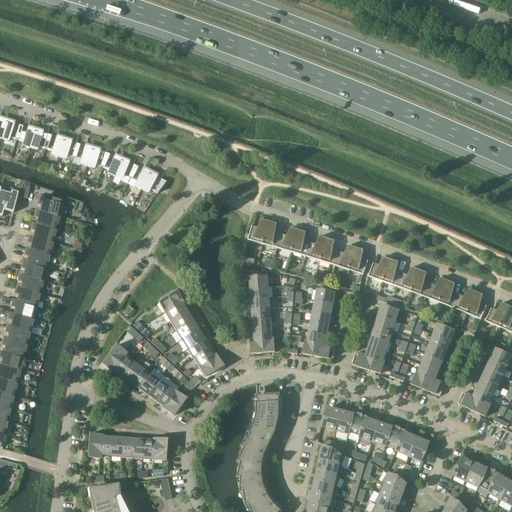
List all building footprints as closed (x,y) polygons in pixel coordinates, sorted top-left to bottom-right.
[(13,124),(7,122),(1,139),(8,141),(9,138),(17,140),(21,127),(13,124)] [(28,129),(21,127),(17,140),(24,142),(23,146),(30,148),(35,131),(28,129)] [(38,147),(45,149),(49,136),(42,134),(42,133),(35,131),(30,148),(36,151),(38,147)] [(57,138),(49,136),(45,149),(53,152),(52,155),(58,158),(64,140),(57,138)] [(64,140),(58,158),(73,162),(74,158),(78,145),(71,143),(70,143),(71,143),(64,140)] [(86,148),(78,145),(74,158),(81,161),(80,165),(87,167),(92,150),(86,147),(86,148)] [(92,150),(87,167),(94,169),(95,165),(102,167),(107,155),(99,152),(92,150)] [(115,158),(107,155),(102,167),(110,171),(108,174),(115,177),(122,160),(115,158)] [(128,163),(122,160),(115,177),(121,180),(123,176),(130,179),(136,167),(128,163)] [(136,167),(130,179),(137,183),(135,186),(141,190),(150,174),(143,170),(143,171),(136,167)] [(156,177),(150,174),(141,190),(148,193),(150,189),(158,194),(166,183),(156,177)] [(30,187),(24,186),(21,197),(27,199),(30,187)] [(0,216),(2,217),(3,211),(13,214),(18,193),(11,191),(10,194),(0,191),(0,216)] [(41,207),(39,213),(63,219),(64,213),(66,214),(68,207),(61,205),(62,202),(39,196),(36,206),(41,207)] [(58,225),(60,226),(62,220),(63,220),(63,219),(39,213),(35,212),(33,219),(37,220),(36,226),(57,232),(57,231),(58,225)] [(248,241),(263,245),(269,222),(262,220),(257,230),(252,229),(253,227),(252,227),(248,241)] [(263,245),(277,249),(281,237),(275,235),(277,224),(269,222),(263,245)] [(34,233),(33,239),(32,239),(51,244),(51,243),(53,237),(55,238),(56,232),(57,232),(36,226),(32,225),(30,232),(34,233)] [(286,238),(281,237),(277,249),(292,253),(298,230),(291,228),(286,238)] [(292,253),(306,257),(310,245),(304,243),(306,233),(298,230),(292,253)] [(306,257),(321,262),(327,239),(320,237),(315,247),(310,245),(306,257)] [(56,245),(51,243),(51,244),(32,239),(33,239),(28,238),(27,244),(31,245),(29,251),(29,252),(50,257),(52,251),(54,251),(56,245)] [(321,262),(335,266),(338,254),(333,252),(335,241),(327,239),(321,262)] [(80,251),(82,244),(74,242),(74,244),(72,249),(80,251)] [(335,266),(349,271),(355,248),(349,246),(343,256),(338,254),(335,266)] [(355,248),(349,271),(363,275),(368,262),(368,261),(367,263),(362,262),(364,251),(355,248)] [(28,258),(26,264),(26,265),(47,270),(49,264),(51,264),(52,257),(50,257),(29,252),(29,251),(25,250),(23,257),(28,258)] [(374,263),(369,277),(383,282),(391,260),(384,257),(379,267),(373,266),(374,264),(374,263)] [(261,266),(271,269),(274,262),(266,259),(265,263),(262,262),(261,266)] [(383,282),(397,287),(402,275),(396,273),(398,263),(391,260),(383,282)] [(26,265),(26,264),(22,263),(20,270),(24,271),(23,277),(44,283),(44,282),(45,276),(47,277),(49,270),(47,270),(26,265)] [(407,277),(402,275),(397,287),(412,293),(419,270),(412,268),(407,277)] [(412,293),(426,298),(430,286),(424,284),(427,273),(419,270),(412,293)] [(21,284),(20,290),(19,290),(41,296),(41,295),(42,289),(44,290),(46,283),(44,282),(44,283),(23,277),(19,276),(17,283),(21,284)] [(250,281),(250,289),(268,288),(267,276),(250,278),(250,281)] [(435,288),(430,286),(426,298),(440,303),(448,281),(440,278),(435,288)] [(327,288),(329,282),(321,279),(319,287),(327,288)] [(440,303),(454,309),(458,297),(453,295),(455,284),(448,281),(440,303)] [(360,288),(354,286),(352,293),(358,295),(360,288)] [(252,297),(252,300),(269,298),(268,288),(250,289),(251,297),(252,297)] [(43,296),(41,295),(41,296),(19,290),(20,290),(15,289),(14,296),(18,297),(16,303),(37,308),(39,302),(41,302),(43,296)] [(317,290),(315,301),(332,305),(333,302),(334,302),(335,294),(317,290)] [(454,309),(467,314),(476,293),(469,290),(463,299),(458,297),(454,309)] [(165,314),(165,313),(181,303),(183,302),(177,292),(175,293),(173,291),(160,299),(161,301),(158,303),(165,314)] [(487,307),(486,306),(485,308),(480,306),(483,296),(476,293),(467,314),(481,320),(487,307)] [(251,303),(252,311),(269,309),(269,298),(252,300),(252,303),(251,303)] [(393,301),(391,305),(399,307),(400,303),(401,301),(393,299),(393,301)] [(15,309),(13,315),(13,316),(34,321),(36,315),(38,315),(39,308),(37,308),(16,303),(12,301),(10,308),(15,309)] [(315,301),(313,312),(331,315),(333,308),(332,308),(332,305),(315,301)] [(182,305),(181,303),(165,313),(170,322),(187,312),(183,305),(182,305)] [(492,309),(486,322),(500,328),(509,306),(502,303),(496,313),(491,311),(492,309)] [(129,306),(122,313),(127,317),(133,310),(129,306)] [(380,314),(379,317),(395,322),(398,311),(382,306),(379,314),(380,314)] [(500,328),(511,333),(511,307),(509,306),(500,328)] [(253,318),(254,321),(270,320),(269,309),(252,311),(253,318)] [(170,322),(176,331),(192,321),(190,319),(191,318),(187,312),(170,322)] [(313,312),(311,322),(328,326),(329,323),(330,323),(331,315),(313,312)] [(36,321),(34,321),(13,316),(13,315),(9,314),(7,321),(11,322),(10,328),(10,329),(31,334),(32,328),(34,328),(36,321)] [(392,332),(395,322),(379,317),(378,320),(378,319),(375,327),(392,332)] [(253,324),(254,332),(271,331),(270,320),(254,321),(254,324),(253,324)] [(194,324),(192,321),(176,331),(182,340),(198,330),(194,323),(194,324)] [(133,326),(139,331),(143,327),(137,322),(133,326)] [(328,329),(328,326),(311,322),(309,333),(327,337),(328,329)] [(438,325),(434,336),(450,342),(451,339),(455,331),(438,325)] [(129,326),(125,330),(135,339),(139,335),(129,326)] [(8,335),(7,341),(6,341),(28,347),(28,346),(29,340),(31,341),(33,334),(31,334),(10,329),(10,328),(6,327),(4,334),(8,335)] [(374,335),(373,337),(389,342),(392,332),(375,327),(373,334),(374,335)] [(182,340),(188,349),(203,339),(202,337),(198,330),(182,340)] [(255,340),(255,342),(255,343),(272,342),(272,341),(271,331),(254,332),(254,340),(255,340)] [(307,344),(320,346),(324,347),(324,346),(325,344),(327,337),(309,333),(307,343),(307,344)] [(449,344),(450,342),(434,336),(430,346),(446,352),(449,345),(449,344)] [(389,342),(373,337),(372,340),(371,340),(369,348),(386,353),(389,342)] [(193,359),(210,348),(206,342),(205,342),(203,339),(188,349),(193,359)] [(5,348),(3,354),(24,359),(26,353),(28,354),(30,347),(28,346),(28,347),(6,341),(7,341),(2,340),(1,347),(5,348)] [(274,341),(272,341),(272,342),(255,343),(255,342),(251,342),(252,355),(275,353),(274,341)] [(159,342),(154,346),(162,354),(167,349),(159,342)] [(147,343),(143,347),(151,354),(155,350),(147,343)] [(303,355),(318,358),(320,346),(307,344),(307,343),(305,343),(303,355)] [(112,372),(113,370),(124,355),(126,353),(116,346),(102,365),(112,372)] [(335,349),(324,346),(324,347),(320,346),(318,358),(333,361),(335,349)] [(444,359),(446,352),(430,346),(426,356),(442,362),(443,359),(444,359)] [(193,359),(199,367),(199,368),(215,358),(215,357),(213,355),(214,355),(210,348),(193,359)] [(366,358),(370,359),(382,363),(383,362),(386,353),(369,348),(367,355),(367,357),(366,358)] [(491,360),(507,367),(511,357),(496,349),(492,357),(493,357),(491,360)] [(26,360),(24,359),(3,354),(0,352),(0,360),(2,361),(0,367),(21,372),(23,366),(25,366),(26,360)] [(167,358),(171,362),(175,357),(171,354),(167,358)] [(352,366),(367,370),(370,359),(366,358),(367,357),(356,354),(352,366)] [(133,361),(124,355),(113,370),(115,372),(121,377),(133,361)] [(217,356),(215,357),(215,358),(199,368),(199,367),(198,367),(205,378),(223,366),(217,356)] [(441,365),(442,362),(426,356),(422,366),(438,372),(441,365)] [(382,363),(370,359),(367,370),(381,375),(385,363),(383,362),(382,363)] [(486,369),(502,377),(507,367),(491,360),(490,362),(486,369)] [(141,367),(133,361),(121,377),(128,381),(130,383),(141,367)] [(145,362),(141,367),(130,383),(133,384),(132,385),(139,389),(150,374),(146,371),(150,365),(145,362)] [(0,380),(18,385),(19,379),(21,379),(23,372),(21,372),(0,367),(0,366),(0,380)] [(418,376),(430,380),(434,382),(434,381),(435,379),(438,372),(422,366),(418,375),(418,376)] [(150,374),(139,389),(145,394),(145,393),(148,395),(159,380),(162,375),(154,369),(151,374),(150,374)] [(498,386),(502,377),(486,369),(483,376),(484,377),(482,379),(498,386)] [(412,385),(426,391),(430,380),(418,376),(418,375),(416,374),(412,385)] [(196,386),(200,381),(195,376),(191,381),(196,386)] [(493,396),(498,386),(482,379),(481,382),(480,382),(477,389),(493,396)] [(20,385),(18,385),(0,380),(0,394),(15,398),(15,397),(16,392),(18,392),(20,385)] [(168,386),(159,380),(148,395),(150,397),(156,402),(168,386)] [(434,382),(430,380),(426,391),(440,397),(445,385),(434,381),(434,382)] [(190,392),(195,388),(189,382),(185,387),(190,392)] [(176,392),(168,386),(156,402),(163,407),(163,406),(165,407),(165,408),(176,393),(176,392)] [(245,449),(238,463),(242,463),(238,479),(241,478),(241,494),(244,493),(247,508),(250,507),(252,511),(282,511),(274,504),(269,496),(265,486),(263,476),(263,465),(265,455),(276,432),(280,417),(280,402),(280,399),(266,400),(266,394),(265,388),(261,388),(261,394),(262,394),(262,400),(257,400),(258,404),(257,415),(255,425),(250,435),(251,435),(242,448),(245,449)] [(473,399),(477,400),(489,406),(489,405),(493,396),(477,389),(474,396),(474,398),(473,399)] [(176,392),(176,393),(165,408),(165,407),(163,409),(173,416),(179,408),(186,399),(176,392)] [(473,399),(474,398),(463,393),(458,404),(472,411),(477,400),(473,399)] [(0,407),(11,411),(11,410),(13,404),(15,405),(17,398),(15,397),(15,398),(0,394),(0,407)] [(477,400),(472,411),(486,417),(491,406),(489,405),(489,406),(477,400)] [(0,421),(8,424),(8,423),(10,417),(12,418),(13,411),(11,410),(11,411),(0,407),(0,421)] [(328,409),(323,428),(336,431),(341,412),(333,410),(328,409)] [(354,416),(352,415),(341,412),(336,431),(349,435),(350,434),(349,433),(354,416)] [(349,433),(350,434),(360,437),(361,437),(367,420),(369,421),(370,418),(368,417),(364,416),(361,415),(355,413),(353,413),(352,415),(354,416),(349,433)] [(361,437),(360,437),(360,438),(373,443),(380,424),(372,421),(372,422),(369,421),(367,420),(361,437)] [(0,435),(3,436),(3,435),(4,429),(6,430),(8,424),(0,421),(0,435)] [(392,429),(390,428),(387,427),(380,424),(373,443),(386,447),(387,446),(386,446),(392,429)] [(391,425),(390,428),(392,429),(386,446),(387,446),(397,450),(398,450),(405,434),(407,435),(408,432),(402,429),(399,428),(399,429),(393,426),(391,425)] [(398,450),(397,450),(396,451),(409,457),(417,439),(409,435),(409,436),(407,435),(405,434),(398,450)] [(101,437),(102,437),(102,435),(90,435),(88,458),(100,459),(100,456),(101,437)] [(100,456),(110,457),(112,439),(109,438),(102,437),(101,437),(100,456)] [(115,439),(112,439),(110,457),(121,458),(122,439),(115,438),(115,439)] [(121,458),(132,459),(133,440),(130,440),(130,439),(122,439),(121,458)] [(154,439),(154,442),(155,442),(154,460),(153,460),(153,461),(165,462),(166,440),(154,439)] [(323,445),(331,448),(333,442),(326,439),(323,445)] [(417,439),(409,457),(422,462),(429,445),(424,442),(425,442),(417,439)] [(132,459),(143,459),(144,440),(136,440),(133,440),(132,459)] [(143,459),(153,460),(154,460),(155,442),(154,442),(152,441),(144,440),(143,459)] [(340,445),(333,442),(331,448),(338,451),(340,445)] [(324,447),(321,459),(341,467),(346,457),(324,447)] [(355,452),(353,457),(360,460),(363,455),(355,452)] [(372,461),(379,465),(382,460),(375,456),(372,461)] [(321,459),(319,469),(339,478),(339,477),(343,467),(341,467),(321,459)] [(467,482),(475,464),(468,461),(467,461),(462,459),(454,476),(467,482)] [(0,460),(0,472),(7,475),(8,469),(16,471),(17,465),(0,460)] [(382,460),(379,465),(384,468),(387,463),(382,460)] [(483,468),(475,464),(467,482),(479,488),(480,487),(479,486),(487,470),(485,469),(482,468),(483,468)] [(479,486),(480,487),(490,492),(499,477),(501,478),(502,475),(496,472),(497,472),(494,471),(488,468),(486,467),(485,469),(487,470),(479,486)] [(393,473),(400,477),(403,472),(396,468),(393,473)] [(341,478),(339,477),(339,478),(319,469),(316,480),(336,489),(336,488),(341,478)] [(403,472),(400,477),(407,481),(410,476),(403,472)] [(384,484),(403,494),(406,484),(388,473),(382,483),(383,484),(384,484)] [(489,493),(501,500),(511,483),(504,479),(503,479),(501,478),(499,477),(490,492),(489,493)] [(159,480),(165,501),(172,499),(167,479),(159,480)] [(338,489),(336,488),(336,489),(316,480),(314,491),(334,499),(338,489)] [(511,506),(511,483),(501,500),(511,506)] [(378,494),(380,495),(380,494),(399,505),(403,494),(384,484),(383,484),(378,494)] [(120,511),(117,500),(116,494),(119,494),(118,486),(90,490),(90,491),(91,490),(91,498),(90,498),(92,505),(93,511),(120,511)] [(454,490),(450,495),(458,501),(462,496),(454,490)] [(336,499),(334,499),(314,491),(311,502),(331,510),(332,509),(336,499)] [(389,511),(396,511),(399,505),(380,494),(380,495),(374,504),(376,505),(376,504),(389,511)] [(467,500),(462,496),(458,501),(463,505),(467,500)] [(468,511),(452,499),(447,509),(450,511),(468,511)] [(332,511),(333,510),(332,509),(331,510),(311,502),(309,511),(332,511)]
